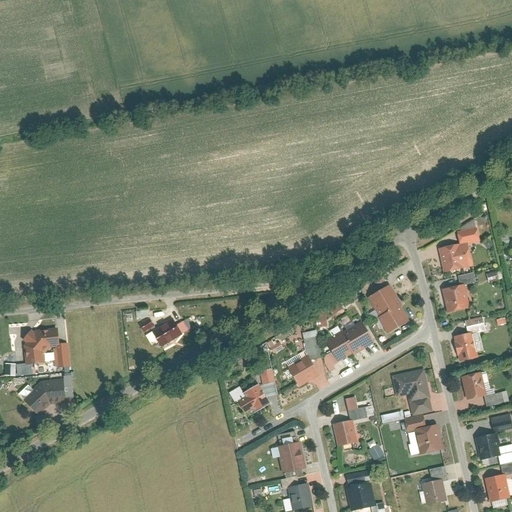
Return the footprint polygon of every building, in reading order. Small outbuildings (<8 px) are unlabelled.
[(469,241),(440,247),(445,271),(475,265),(469,241)] [(496,272),(486,274),(488,282),(498,279),(496,272)] [(466,283),(444,288),(449,312),(472,307),(466,283)] [(392,284),(369,297),(390,333),(412,320),(402,305),(404,304),(392,284)] [(345,305),(356,300),(354,295),(343,300),(345,305)] [(329,308),(333,315),(344,309),(340,302),(329,308)] [(314,314),(315,327),(325,326),(325,314),(314,314)] [(175,316),(154,329),(164,345),(185,333),(175,316)] [(343,330),(328,339),(340,361),(355,352),(356,354),(376,341),(364,320),(345,333),(343,330)] [(144,333),(152,326),(148,321),(140,329),(144,333)] [(26,343),(27,363),(47,362),(46,352),(51,347),(61,346),(59,327),(37,329),(26,343)] [(473,331),(455,335),(461,360),(479,356),(473,331)] [(309,354),(289,366),(301,386),(322,374),(309,354)] [(426,368),(394,374),(399,396),(410,393),(412,401),(432,396),(426,368)] [(482,371),(463,375),(468,398),(488,395),(482,371)] [(42,380),(26,399),(40,415),(52,403),(67,401),(65,378),(42,380)] [(247,397),(240,400),(246,412),(254,408),(257,412),(273,403),(261,383),(245,392),(247,397)] [(381,422),(402,419),(401,412),(380,414),(381,422)] [(489,418),(493,433),(511,429),(508,414),(489,418)] [(354,419),(335,423),(339,445),(359,441),(354,419)] [(440,423),(416,429),(421,453),(445,448),(440,423)] [(407,433),(411,455),(416,454),(412,432),(407,433)] [(495,433),(477,437),(482,459),(501,455),(495,433)] [(302,441),(280,445),(285,472),(307,467),(302,441)] [(378,444),(368,448),(372,460),(383,456),(378,444)] [(506,473),(487,477),(492,501),(511,497),(506,473)] [(444,479),(424,483),(428,504),(449,499),(444,479)] [(373,481),(349,487),(353,510),(378,504),(373,481)] [(309,482),(289,486),(294,510),(315,505),(309,482)]
